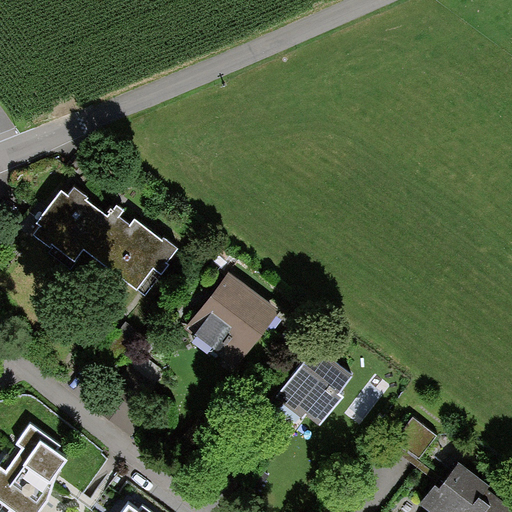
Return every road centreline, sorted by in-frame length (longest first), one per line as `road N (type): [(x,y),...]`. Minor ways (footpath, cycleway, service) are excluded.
road 1 (unclassified): [(360,0),(98,119)]
road 2 (residential): [(0,340),(92,423),(213,511)]
